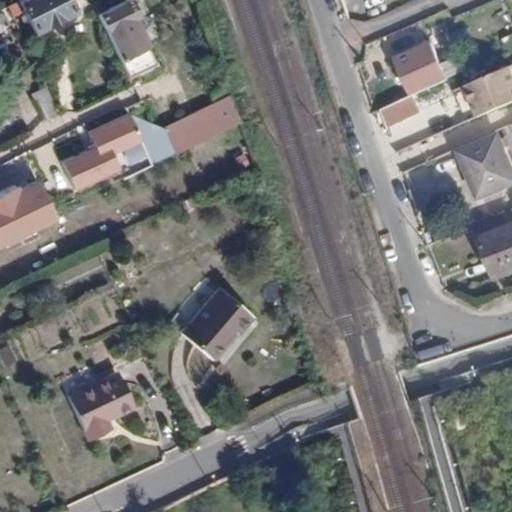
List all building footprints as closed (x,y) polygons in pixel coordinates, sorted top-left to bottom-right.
[(71,11),(65,0),(15,0),(32,31),(71,11)] [(91,0),(89,1),(95,14),(102,11),(95,0),(91,0)] [(116,56),(143,43),(129,17),(133,15),(125,0),(123,0),(102,11),(95,14),(116,56)] [(470,25),(464,14),(457,17),(462,28),(470,25)] [(116,56),(125,75),(152,62),(143,43),(116,56)] [(412,94),(447,79),(431,43),(396,58),(412,94)] [(460,87),(473,118),(511,100),(511,81),(506,67),(460,87)] [(41,117),(56,110),(44,85),(29,93),(41,117)] [(387,128),(420,111),(410,93),(377,110),(387,128)] [(230,94),(162,127),(174,151),(239,119),(230,94)] [(121,147),(139,138),(127,114),(126,112),(108,121),(121,147)] [(174,151),(162,127),(127,114),(139,138),(152,162),(174,151)] [(454,153),(473,197),(511,180),(511,176),(494,136),(454,153)] [(53,211),(38,180),(16,191),(13,185),(0,191),(0,258),(62,228),(53,211)] [(511,223),(479,238),(495,277),(511,270),(511,223)] [(183,331),(213,356),(236,330),(240,333),(254,316),(220,286),(183,331)] [(65,396),(87,439),(109,428),(104,416),(131,403),(116,372),(65,396)]
